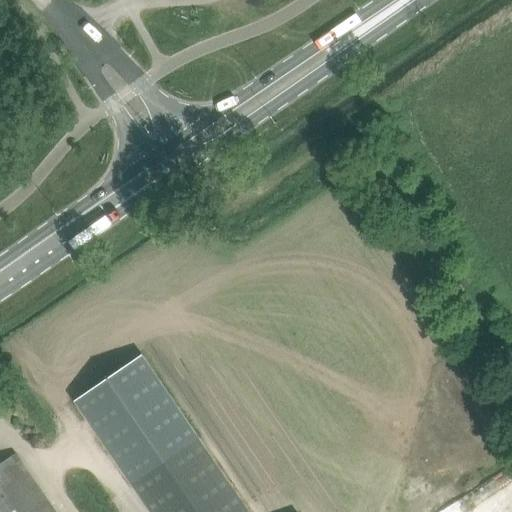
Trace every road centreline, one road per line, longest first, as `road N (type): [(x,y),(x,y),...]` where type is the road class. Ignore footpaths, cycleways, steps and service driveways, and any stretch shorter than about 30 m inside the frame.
road 1 (track): [(345,145),(511,387)]
road 2 (primary): [(370,25),(328,39),(205,122),(169,161)]
road 3 (primary): [(169,161),(219,141),(341,58),(370,25)]
road 4 (primary): [(0,276),(169,161)]
road 5 (track): [(169,161),(207,194),(233,203),(345,145)]
road 6 (tertiary): [(169,161),(76,35)]
